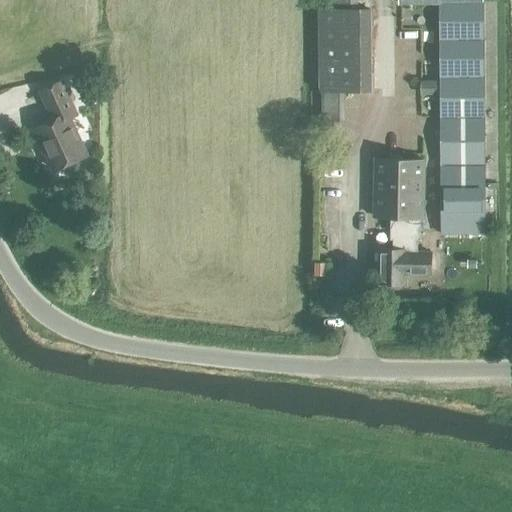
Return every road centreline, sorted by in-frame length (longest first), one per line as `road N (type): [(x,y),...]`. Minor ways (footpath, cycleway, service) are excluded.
road 1 (unclassified): [(511,374),(154,357),(65,328),(16,285),(0,254)]
road 2 (unknown): [(352,366),(352,181),(389,90),(385,0)]
